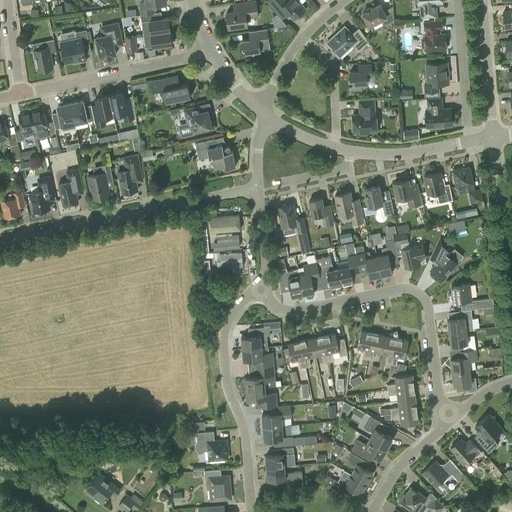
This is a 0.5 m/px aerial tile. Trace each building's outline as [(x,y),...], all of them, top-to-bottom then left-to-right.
[(166,3),(165,0),(145,0),(146,1),(140,2),(142,14),(154,13),(153,5),(166,3)] [(293,19),(305,9),(297,0),(288,0),(268,0),(282,18),(288,13),(293,19)] [(442,3),(442,0),(417,0),(418,5),(420,5),(421,18),(436,17),(435,4),(442,3)] [(226,12),(228,27),(247,25),(246,17),(258,16),(255,1),(233,4),(234,11),(226,12)] [(380,4),(362,13),(369,25),(382,19),(385,25),(394,20),(393,6),(385,10),(383,6),(381,7),(380,4)] [(141,22),(143,34),(170,31),(168,18),(155,19),(154,13),(141,15),(141,22)] [(421,38),(421,48),(426,48),(426,50),(446,49),(445,34),(439,35),(439,29),(442,28),(442,20),(424,22),(424,30),(426,30),(426,36),(425,36),(425,38),(421,38)] [(100,57),(104,57),(104,58),(112,56),(112,55),(116,54),(114,47),(123,45),(118,23),(109,25),(109,26),(103,27),(103,35),(95,37),(100,57)] [(289,26),(285,30),(290,36),(295,32),(289,26)] [(326,42),(339,57),(352,45),(359,51),(368,42),(359,28),(352,34),(344,26),(326,42)] [(249,38),(241,39),(243,50),(245,51),(245,53),(269,50),(268,43),(269,42),(267,28),(248,31),(249,38)] [(86,59),(85,54),(91,52),(86,30),(75,32),(76,38),(60,41),(65,63),(73,61),(74,63),(81,62),(80,60),(86,59)] [(172,44),(170,31),(143,34),(145,48),(172,44)] [(135,35),(125,37),(127,52),(137,50),(135,35)] [(46,41),(48,47),(33,50),(38,71),(53,68),(50,53),(56,52),(53,39),(46,41)] [(425,92),(439,91),(438,84),(448,83),(447,62),(426,64),(427,84),(424,84),(425,92)] [(371,64),(358,65),(358,71),(350,71),(351,89),(361,88),(361,84),(367,83),(366,76),(372,76),(371,64)] [(153,91),(163,89),(165,102),(191,97),(188,83),(180,84),(178,74),(151,81),(153,91)] [(145,77),(131,80),(134,94),(140,93),(139,89),(145,87),(145,86),(148,85),(147,81),(146,81),(145,77)] [(123,92),(109,95),(113,115),(123,113),(125,120),(135,118),(132,96),(124,98),(123,92)] [(104,117),(113,115),(109,95),(95,98),(97,104),(91,105),(96,126),(105,124),(104,117)] [(428,110),(426,110),(427,127),(452,125),(450,108),(442,108),(442,97),(427,99),(428,110)] [(83,100),(70,103),(75,127),(74,123),(86,120),(87,122),(94,120),(91,105),(84,106),(83,100)] [(373,100),(359,101),(360,114),(352,115),(353,132),(377,131),(375,113),(374,113),(373,100)] [(62,130),(75,127),(70,103),(57,106),(58,112),(52,113),(53,121),(55,129),(62,127),(62,130)] [(207,104),(184,109),(187,123),(181,125),(181,127),(179,127),(181,134),(183,134),(183,136),(215,129),(212,118),(210,118),(207,104)] [(49,136),(49,134),(56,133),(55,129),(53,121),(46,123),(43,109),(31,112),(35,130),(36,136),(36,137),(37,138),(49,136)] [(36,136),(35,130),(31,112),(19,115),(21,128),(14,130),(15,132),(17,141),(24,140),(24,139),(36,137),(36,136)] [(0,121),(0,140),(9,139),(10,146),(17,144),(17,141),(15,132),(8,134),(5,120),(0,121)] [(417,137),(417,130),(403,131),(403,138),(417,137)] [(226,165),(227,168),(235,166),(230,143),(216,146),(214,138),(195,143),(199,159),(212,156),(214,168),(226,165)] [(145,161),(152,159),(150,151),(143,152),(145,161)] [(122,193),(138,190),(136,182),(143,180),(137,154),(123,157),(126,169),(118,171),(122,193)] [(21,171),(25,170),(34,168),(32,161),(19,163),(21,171)] [(94,175),(88,175),(90,189),(92,199),(99,198),(101,199),(103,197),(110,196),(106,180),(112,178),(112,180),(113,180),(109,164),(101,166),(94,175)] [(452,170),(456,187),(467,185),(470,203),(483,200),(480,188),(475,189),(473,184),(470,166),(452,170)] [(63,205),(78,202),(76,194),(83,193),(78,169),(66,171),(68,181),(58,183),(63,205)] [(423,176),(427,194),(436,193),(438,203),(452,200),(449,183),(445,184),(443,178),(441,178),(440,172),(423,176)] [(34,211),(50,208),(48,200),(54,199),(49,176),(38,179),(40,191),(30,193),(34,211)] [(408,179),(393,182),(397,199),(398,204),(407,202),(408,207),(422,204),(419,189),(411,191),(408,179)] [(379,186),(364,189),(368,206),(375,205),(377,212),(376,214),(376,217),(377,220),(379,221),(382,221),(385,220),(386,217),(387,215),(394,213),(391,198),(382,200),(379,186)] [(5,218),(20,214),(18,207),(24,206),(21,191),(14,193),(15,198),(1,201),(5,218)] [(335,195),(339,216),(350,214),(352,224),(364,222),(359,198),(352,199),(350,191),(335,195)] [(321,197),(309,200),(312,216),(319,215),(321,224),(326,223),(326,226),(334,224),(330,204),(323,206),(321,197)] [(278,207),(282,227),(296,225),(297,233),(301,253),(311,251),(304,217),(296,218),(293,204),(278,207)] [(207,218),(209,233),(241,230),(239,215),(207,218)] [(449,221),(451,232),(467,230),(465,219),(449,221)] [(395,223),(386,226),(388,233),(397,230),(395,223)] [(340,232),(341,242),(353,240),(352,231),(340,232)] [(395,244),(408,241),(406,231),(393,234),(395,244)] [(217,243),(213,243),(214,250),(239,248),(238,234),(217,235),(217,243)] [(392,234),(384,236),(387,247),(395,245),(392,234)] [(330,245),(328,236),(319,238),(321,247),(330,245)] [(436,264),(430,270),(443,280),(458,262),(449,255),(455,249),(440,236),(433,252),(440,258),(436,264)] [(353,242),(345,244),(346,251),(355,249),(354,247),(353,242)] [(363,245),(354,247),(355,249),(356,253),(356,254),(359,269),(360,272),(368,270),(370,277),(372,277),(372,278),(373,279),(379,278),(379,277),(379,275),(380,275),(377,256),(371,257),(369,251),(364,252),(363,245)] [(415,247),(415,246),(402,249),(406,268),(419,265),(417,257),(425,256),(423,245),(415,247)] [(288,255),(286,247),(278,248),(280,256),(288,255)] [(382,248),(383,254),(377,256),(380,275),(383,274),(383,276),(384,276),(390,275),(390,274),(390,273),(392,272),(387,247),(382,248)] [(220,261),(217,262),(217,268),(242,266),(241,252),(220,254),(220,261)] [(350,265),(338,268),(342,285),(354,283),(351,272),(353,272),(352,270),(359,269),(356,254),(347,256),(349,262),(350,265)] [(304,267),(298,268),(298,269),(299,275),(303,294),(314,291),(312,278),(320,276),(319,274),(318,267),(317,262),(309,263),(309,266),(304,267)] [(332,264),(318,267),(319,274),(327,273),(331,288),(342,285),(338,268),(333,269),(332,264)] [(279,269),(278,269),(279,283),(288,281),(292,296),(303,294),(299,275),(298,269),(287,271),(286,268),(279,269)] [(460,302),(461,310),(471,309),(477,308),(494,306),(493,297),(476,300),(472,300),(470,284),(451,286),(451,292),(450,293),(449,293),(448,294),(447,295),(448,296),(448,297),(450,298),(452,297),(453,303),(460,302)] [(447,319),(449,332),(466,330),(473,329),(471,309),(461,310),(459,311),(459,318),(447,319)] [(242,348),(262,347),(261,340),(267,340),(267,335),(270,335),(269,326),(248,328),(249,336),(241,337),(242,348)] [(369,350),(373,333),(361,330),(357,348),(364,349),(361,363),(366,364),(367,359),(369,350)] [(474,335),(467,336),(466,330),(449,332),(450,345),(462,343),(463,350),(476,349),(474,335)] [(334,360),(332,352),(338,350),(339,356),(347,354),(344,338),(337,339),(335,333),(323,336),(329,361),(334,360)] [(373,360),(374,351),(381,353),(385,335),(373,333),(369,350),(367,359),(373,360)] [(385,335),(381,353),(387,354),(385,367),(389,368),(390,363),(391,363),(396,338),(385,335)] [(311,338),(315,355),(322,354),(324,362),(329,361),(323,336),(311,338)] [(311,365),(309,357),(315,355),(311,338),(300,341),(305,366),(311,365)] [(408,340),(396,338),(391,363),(390,369),(398,371),(398,370),(396,365),(398,356),(405,357),(408,340)] [(300,367),(305,366),(300,341),(287,343),(291,360),(298,359),(300,367)] [(262,347),(242,348),(243,360),(252,359),(252,368),(274,365),(273,351),(269,352),(268,346),(262,347)] [(501,346),(491,347),(491,355),(502,354),(501,346)] [(459,351),(460,357),(450,358),(452,372),(469,370),(469,369),(474,368),(475,366),(475,362),(473,360),(477,360),(476,349),(463,350),(459,351)] [(246,388),(265,387),(265,380),(275,380),(274,365),(252,368),(253,376),(245,377),(246,388)] [(289,372),(292,383),(298,381),(296,370),(289,372)] [(475,377),(470,378),(469,370),(452,372),(453,385),(471,383),(471,389),(477,389),(475,377)] [(395,376),(396,383),(387,384),(388,389),(414,386),(412,374),(395,376)] [(349,381),(353,387),(358,385),(354,378),(349,381)] [(398,400),(415,398),(414,386),(388,389),(389,395),(397,393),(398,400)] [(276,391),(266,392),(265,387),(246,388),(247,400),(260,399),(260,407),(278,405),(276,391)] [(385,414),(417,410),(415,398),(398,400),(399,407),(384,408),(385,414)] [(349,413),(353,407),(344,402),(342,409),(349,413)] [(263,427),(282,425),(282,418),(291,417),(290,404),(278,405),(260,407),(269,407),(270,414),(262,414),(263,427)] [(418,422),(417,410),(385,414),(385,419),(400,417),(401,424),(418,422)] [(489,414),(474,426),(483,436),(477,441),(488,453),(497,445),(491,438),(502,429),(489,414)] [(364,427),(373,432),(369,438),(386,448),(393,438),(379,430),(383,423),(371,416),(364,427)] [(293,436),(283,437),(282,425),(263,427),(264,439),(273,439),(274,446),(306,443),(315,442),(315,436),(305,437),(305,436),(293,437),(293,436)] [(197,441),(195,443),(196,449),(198,453),(203,453),(205,451),(206,464),(225,462),(224,458),(228,458),(226,440),(215,441),(214,431),(213,431),(196,432),(197,441)] [(386,448),(369,438),(366,444),(357,439),(351,450),(370,461),(374,454),(380,458),(386,448)] [(456,457),(463,465),(474,455),(476,456),(481,452),(478,448),(470,438),(466,442),(464,440),(462,441),(460,439),(455,443),(453,443),(451,445),(451,447),(450,448),(457,456),(456,457)] [(334,451),(339,454),(343,447),(338,444),(334,451)] [(273,449),(273,455),(265,455),(266,467),(284,465),(296,464),(295,453),(293,453),(293,447),(273,449)] [(345,462),(355,467),(351,474),(366,482),(372,471),(366,468),(369,462),(351,452),(345,462)] [(441,463),(448,460),(446,454),(439,457),(441,463)] [(436,460),(422,472),(434,486),(442,479),(444,481),(452,474),(457,479),(463,474),(456,466),(450,471),(444,464),(441,467),(436,460)] [(284,465),(266,467),(267,479),(279,478),(280,486),(303,484),(301,471),(285,472),(284,465)] [(231,498),(229,474),(221,475),(221,469),(204,470),(206,490),(210,490),(211,500),(231,498)] [(102,503),(111,491),(116,495),(120,489),(99,472),(85,489),(102,503)] [(351,474),(345,484),(354,489),(360,492),(366,482),(351,474)] [(327,475),(325,482),(338,489),(342,483),(327,475)] [(402,503),(414,511),(415,511),(423,502),(431,511),(437,511),(444,506),(435,496),(432,492),(426,497),(411,487),(405,495),(404,494),(398,502),(401,505),(402,503)] [(478,492),(475,491),(472,492),(470,495),(472,498),(475,499),(478,498),(479,495),(478,492)] [(182,501),(182,492),(173,493),(173,501),(182,501)] [(144,502),(137,496),(133,493),(130,497),(127,493),(118,505),(126,511),(130,505),(137,510),(144,502)] [(165,494),(162,494),(159,496),(159,499),(161,502),(164,502),(167,500),(167,497),(165,494)]
